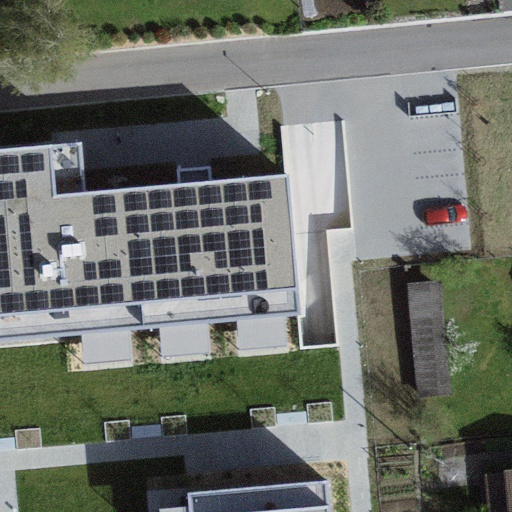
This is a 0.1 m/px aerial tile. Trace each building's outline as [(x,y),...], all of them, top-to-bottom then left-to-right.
[(0,343),(102,334),(90,190),(57,193),(54,150),(0,155),(0,343)] [(90,190),(102,334),(299,317),(286,173),(90,190)] [(402,293),(411,403),(447,400),(437,290),(402,293)] [(189,511),(328,511),(325,482),(188,496),(189,511)] [(511,511),(511,482),(480,486),(483,511),(511,511)]
